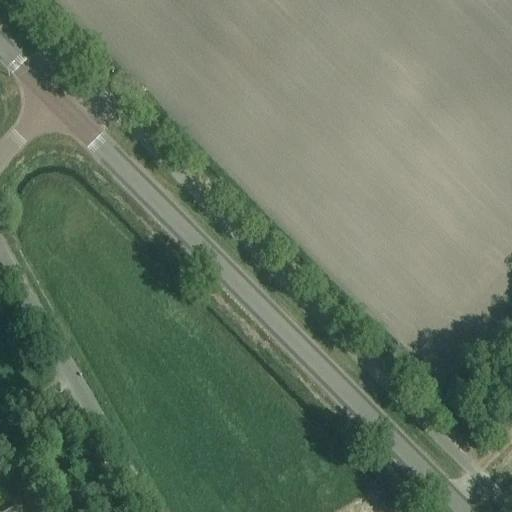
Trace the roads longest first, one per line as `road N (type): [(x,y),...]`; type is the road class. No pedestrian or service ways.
road 1 (tertiary): [(463,511),(52,96)]
road 2 (unclassified): [(148,511),(0,250)]
